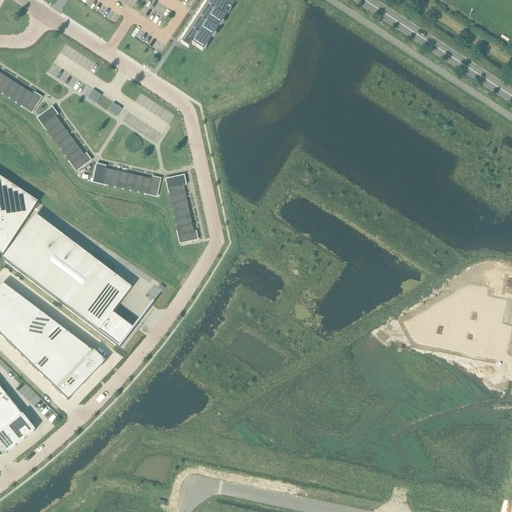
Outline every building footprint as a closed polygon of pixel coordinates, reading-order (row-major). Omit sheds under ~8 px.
[(209,0),(181,43),(188,48),(191,44),(202,51),(203,50),(201,48),(204,44),(206,45),(211,38),(209,36),(212,32),(214,33),(219,26),(217,24),(220,20),(222,21),(227,14),(225,12),(228,8),(230,9),(235,2),(232,0),(209,0)] [(0,92),(4,96),(13,82),(6,78),(0,87),(0,92)] [(4,96),(11,100),(20,87),(13,82),(4,96)] [(26,91),(20,87),(11,100),(18,104),(26,91)] [(25,109),(33,95),(26,91),(18,104),(21,107),(22,107),(25,109)] [(34,93),(33,95),(25,109),(31,113),(41,98),(35,94),(35,93),(34,93)] [(43,126),(56,117),(58,115),(57,115),(52,109),(38,120),(43,126)] [(60,123),(56,117),(43,126),(45,129),(44,129),(45,130),(48,133),(60,123)] [(48,133),(52,139),(65,130),(60,123),(48,133)] [(57,146),(70,136),(65,130),(52,139),(57,146)] [(62,152),(75,143),(70,136),(57,146),(62,152)] [(67,158),(79,149),(75,143),(62,152),(67,158)] [(79,149),(67,158),(69,162),(68,162),(69,163),(69,162),(71,165),(84,155),(79,149)] [(76,171),(91,161),(86,155),(87,154),(86,154),(84,155),(71,165),(76,171)] [(101,185),(105,169),(106,167),(105,166),(105,167),(97,165),(93,183),(101,185)] [(113,171),(105,169),(101,185),(105,185),(104,186),(105,186),(109,186),(113,171)] [(117,188),(120,173),(113,171),(109,186),(117,188)] [(125,190),(128,174),(120,173),(117,188),(125,190)] [(125,190),(133,192),(136,176),(128,174),(125,190)] [(144,178),(136,176),(133,192),(140,194),(144,178)] [(152,177),(151,180),(152,180),(148,195),(156,197),(160,180),(153,178),(153,177),(152,177)] [(185,185),(184,177),(166,181),(168,189),(183,186),(184,186),(186,185),(185,185)] [(0,255),(2,257),(38,203),(0,178),(0,255)] [(148,195),(152,180),(151,180),(144,178),(140,194),(144,194),(144,195),(145,195),(148,195)] [(184,186),(183,186),(168,189),(169,192),(168,192),(168,193),(169,193),(170,197),(185,193),(184,186)] [(171,205),(187,201),(185,193),(170,197),(171,205)] [(173,212),(189,209),(187,201),(171,205),(173,212)] [(190,217),(189,209),(173,212),(175,220),(190,217)] [(35,216),(2,259),(118,347),(119,348),(121,346),(120,346),(133,329),(132,329),(112,314),(131,289),(35,216)] [(175,220),(176,228),(192,225),(190,217),(175,220)] [(194,232),(192,225),(176,228),(177,232),(177,233),(178,236),(194,232)] [(194,232),(178,236),(180,244),(197,240),(196,232),(194,232)] [(505,364),(511,330),(511,270),(481,264),(448,284),(451,290),(398,321),(412,345),(505,364)] [(2,284),(0,286),(0,335),(68,401),(106,362),(94,350),(92,352),(2,284)] [(5,395),(0,399),(0,409),(10,401),(5,395)] [(10,401),(0,409),(0,419),(15,408),(10,401)] [(15,408),(0,419),(0,420),(6,428),(12,423),(22,415),(15,408)] [(22,415),(12,423),(25,439),(35,431),(22,415)] [(6,428),(3,430),(16,446),(25,439),(12,423),(6,428)] [(0,432),(0,446),(6,454),(16,446),(3,430),(0,432)] [(145,511),(95,501),(92,511),(145,511)]
